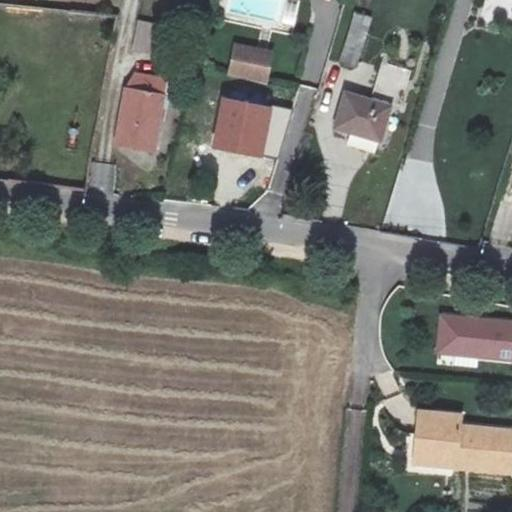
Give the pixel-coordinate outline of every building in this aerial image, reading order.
[(371,23),(351,18),(339,65),(359,71),(371,23)] [(164,30),(144,23),(139,52),(159,57),(164,30)] [(372,98),(347,91),(338,123),(382,136),(391,103),(401,106),(411,67),(383,59),(372,98)] [(226,60),(223,80),(259,87),(262,66),(226,60)] [(166,96),(129,89),(120,141),(157,148),(166,96)] [(273,111),(229,102),(219,145),(264,153),(273,111)] [(511,319),(441,312),(437,353),(511,361),(511,319)] [(454,456),(454,465),(511,471),(511,468),(511,431),(458,426),(459,416),(418,412),(414,452),(454,456)] [(454,456),(414,452),(413,462),(454,465),(454,456)]
